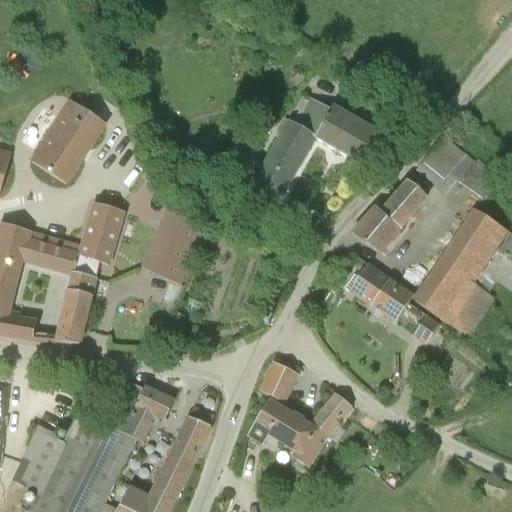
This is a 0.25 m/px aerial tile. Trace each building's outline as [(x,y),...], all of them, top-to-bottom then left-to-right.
[(104,124),(70,102),(31,163),(65,185),(104,124)] [(378,134),(333,108),(315,137),(291,123),(255,182),(281,197),(315,138),(360,165),(378,134)] [(443,140),(417,171),(438,189),(448,176),(482,201),(500,178),(477,161),(473,166),(443,140)] [(0,193),(10,157),(0,154),(0,193)] [(375,209),(351,236),(382,256),(427,200),(407,183),(381,214),(375,209)] [(71,275),(57,338),(56,344),(79,346),(99,263),(109,266),(123,213),(94,204),(81,248),(2,225),(0,230),(0,336),(30,343),(36,320),(8,313),(21,260),(71,275)] [(143,268),(180,284),(206,227),(169,211),(143,268)] [(449,252),(413,304),(436,320),(441,323),(467,341),(494,301),(490,297),(488,296),(495,284),(497,285),(511,294),(511,237),(502,231),(473,212),(447,251),(449,252)] [(366,267),(348,293),(394,324),(412,298),(366,267)] [(331,289),(321,304),(331,311),(341,296),(331,289)] [(426,317),(413,337),(425,346),(439,326),(426,317)] [(272,364),(259,393),(284,405),(298,376),(272,364)] [(107,427),(135,441),(142,445),(151,426),(151,425),(154,418),(162,422),(171,403),(145,390),(144,391),(128,383),(107,427)] [(0,464),(2,465),(11,387),(0,385),(0,464)] [(328,439),(337,426),(350,408),(335,396),(310,427),(302,423),(303,420),(293,414),(292,417),(268,402),(247,437),(262,447),(267,438),(292,454),(290,459),(309,471),(327,440),(328,439)] [(188,419),(210,428),(212,419),(193,410),(188,419)] [(62,443),(36,494),(26,511),(168,511),(188,474),(210,428),(188,419),(149,496),(129,487),(117,510),(104,504),(135,441),(107,427),(78,412),(62,443)] [(36,494),(62,443),(57,440),(58,437),(37,426),(11,482),(36,494)] [(337,426),(328,439),(335,444),(344,432),(337,426)]
